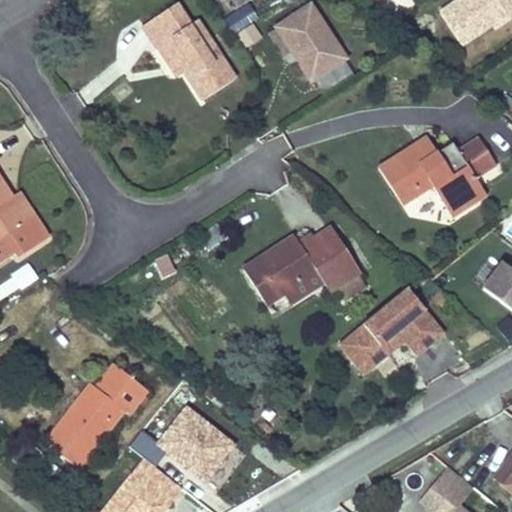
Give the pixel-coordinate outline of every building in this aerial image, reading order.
[(511,0),(451,0),(437,10),(460,44),(488,24),(491,28),(511,13),(511,0)] [(342,58),(307,5),(274,27),(309,80),(342,58)] [(143,28),(157,50),(165,45),(183,74),(202,101),(233,82),(196,24),(189,28),(175,6),(143,28)] [(224,22),(231,33),(256,18),(249,6),(224,22)] [(255,27),(236,38),(244,53),(263,42),(255,27)] [(165,45),(157,50),(176,79),(183,74),(165,45)] [(427,140),(418,146),(428,161),(437,156),(427,140)] [(428,161),(418,146),(379,171),(402,207),(432,188),(446,210),(480,189),(474,180),(495,167),(478,141),(458,154),(453,146),(437,156),(428,161)] [(0,264),(26,248),(15,232),(27,225),(11,201),(0,183),(0,264)] [(480,189),(446,210),(452,218),(485,197),(480,189)] [(17,197),(11,201),(27,225),(33,221),(17,197)] [(263,306),(281,294),(315,274),(321,285),(326,292),(333,288),(342,302),(363,289),(354,275),(357,272),(331,231),(311,243),(300,250),(297,245),(294,240),(242,272),(263,306)] [(308,239),(297,245),(300,250),(311,243),(308,239)] [(511,245),(483,285),(511,306),(511,245)] [(26,269),(0,285),(0,300),(32,280),(26,269)] [(315,274),(281,294),(288,306),(321,285),(315,274)] [(143,304),(180,344),(196,330),(192,325),(211,308),(195,290),(178,306),(161,287),(143,304)] [(404,287),(347,336),(373,366),(403,340),(415,354),(442,331),(404,287)] [(511,322),(508,317),(494,329),(507,344),(511,340),(511,322)] [(347,336),(336,345),(362,375),(373,366),(347,336)] [(90,387),(44,445),(76,469),(120,412),(125,416),(144,391),(113,368),(95,391),(90,387)] [(474,490),(448,469),(421,503),(432,511),(462,511),(459,509),(474,490)] [(511,475),(502,487),(511,495),(511,475)]
